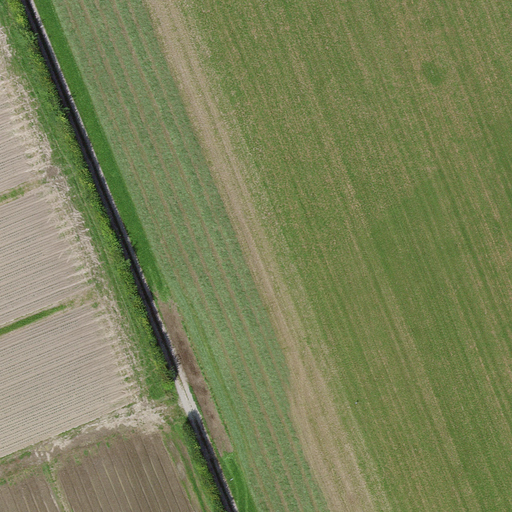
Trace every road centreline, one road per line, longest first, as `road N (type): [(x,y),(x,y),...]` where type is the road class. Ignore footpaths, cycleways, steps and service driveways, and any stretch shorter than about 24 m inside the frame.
road 1 (track): [(237,511),(28,0)]
road 2 (track): [(0,477),(192,400)]
